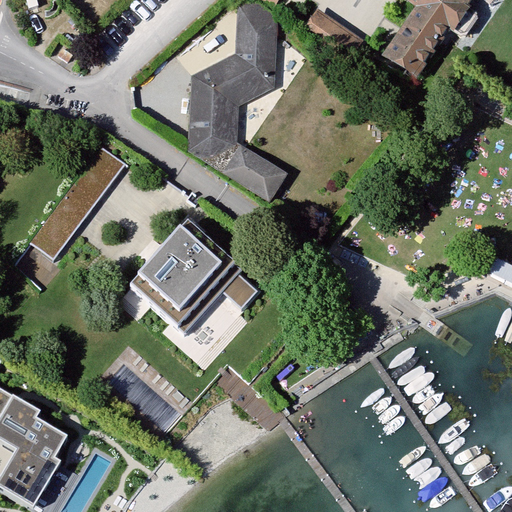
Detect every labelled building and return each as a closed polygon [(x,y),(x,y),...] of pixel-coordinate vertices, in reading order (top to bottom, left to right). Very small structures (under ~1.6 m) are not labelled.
[(279,0),(257,0),(273,10),(279,0)] [(421,10),(387,60),(417,80),(451,30),(455,33),(470,12),(466,9),(472,0),(413,0),(411,3),(421,10)] [(275,23),(252,3),(240,9),(237,58),(194,80),(190,153),(223,174),(239,150),(234,147),(236,108),(271,89),(275,23)] [(361,44),(317,15),(302,38),(346,67),(361,44)] [(511,119),(511,118),(462,88),(452,103),(503,134),(511,119)] [(126,167),(102,149),(31,244),(55,262),(126,167)] [(284,179),(239,150),(223,174),(268,203),(284,179)] [(242,273),(189,228),(133,292),(185,338),(242,273)] [(41,410),(0,386),(0,440),(15,449),(0,474),(0,488),(34,508),(61,462),(53,457),(67,435),(37,418),(41,410)]
